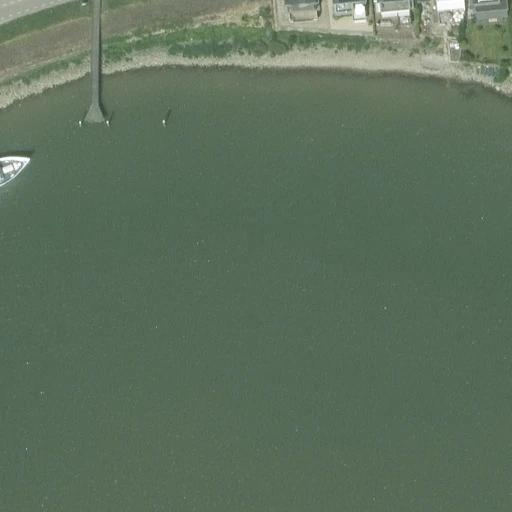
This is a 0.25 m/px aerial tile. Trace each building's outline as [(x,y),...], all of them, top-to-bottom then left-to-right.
[(286,0),(287,4),(288,16),(317,14),(316,0),(286,0)] [(334,0),(336,11),(365,8),(364,0),(334,0)] [(411,15),(409,0),(379,0),(381,18),(411,15)] [(438,0),(440,12),(467,9),(467,4),(468,4),(469,11),(471,11),(469,0),(438,0)] [(469,0),(471,11),(475,11),(475,18),(486,17),(484,0),(469,0)] [(484,0),(486,17),(508,14),(506,0),(499,0),(484,0)]
